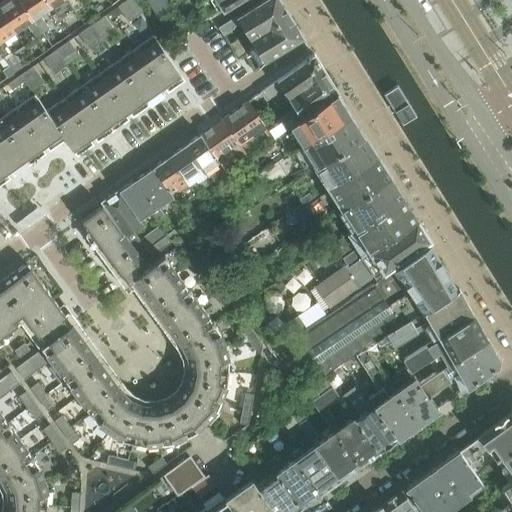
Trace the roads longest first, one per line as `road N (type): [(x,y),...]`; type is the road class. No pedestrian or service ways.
road 1 (residential): [(328,34),(511,333)]
road 2 (residential): [(34,229),(225,92)]
road 3 (tertiary): [(511,378),(325,511)]
road 4 (tertiary): [(383,0),(468,134)]
road 5 (tertiary): [(488,122),(409,0)]
